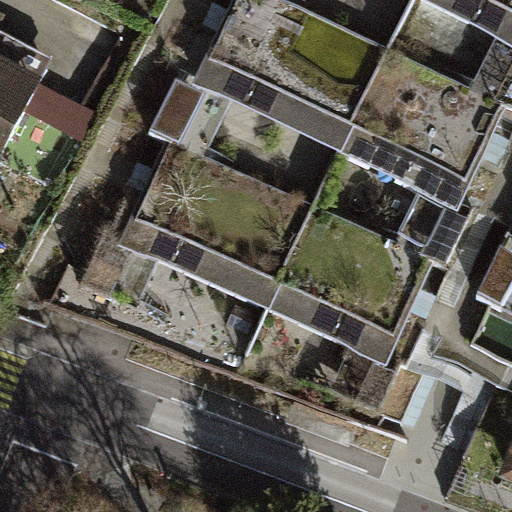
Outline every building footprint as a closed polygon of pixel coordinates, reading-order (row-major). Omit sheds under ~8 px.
[(393,61),(261,0),(245,0),(198,102),(343,169),(393,61)] [(424,0),(389,0),(417,14),(424,0)] [(511,0),(424,0),(417,14),(511,61),(511,0)] [(0,174),(16,144),(26,149),(37,128),(84,152),(99,124),(52,100),(63,77),(16,52),(9,65),(0,60),(0,174)] [(511,116),(393,61),(343,169),(461,224),(511,116)] [(272,324),(320,216),(177,153),(128,261),(272,324)] [(391,377),(439,269),(320,216),(272,324),(391,377)]
